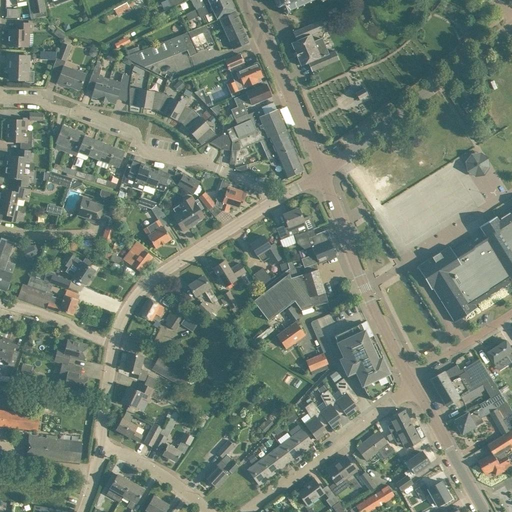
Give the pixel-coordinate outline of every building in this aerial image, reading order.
[(35,13),(36,19),(36,20),(47,20),(45,11),(43,0),(30,0),(33,13),(35,13)] [(129,0),(104,14),(107,21),(117,16),(118,17),(131,10),(129,7),(134,4),(132,0),(129,0)] [(166,0),(160,2),(164,11),(185,0),(166,0)] [(203,7),(197,9),(186,15),(187,17),(188,20),(199,15),(200,17),(206,14),(204,10),(211,6),(217,18),(224,14),(233,10),(228,0),(216,0),(210,3),(209,0),(201,4),(203,7)] [(195,6),(197,9),(203,7),(201,4),(209,0),(210,3),(216,0),(190,0),(194,7),(195,6)] [(272,0),(275,7),(276,6),(277,7),(281,5),(284,12),(283,12),(283,13),(284,13),(286,14),(286,15),(287,15),(287,14),(288,13),(290,14),(290,13),(289,12),(289,10),(290,10),(296,7),(296,9),(297,8),(297,7),(303,5),(303,6),(304,5),(304,4),(309,2),(310,3),(311,2),(310,1),(313,0),(320,0),(321,0),(321,2),(322,2),(326,0),(272,0)] [(7,17),(19,17),(19,8),(7,8),(7,17)] [(219,19),(226,34),(241,27),(234,12),(219,19)] [(321,20),(293,32),(296,41),(291,43),(300,66),(308,62),(312,71),(338,60),(334,51),(328,54),(321,38),(314,42),(311,35),(325,29),(321,20)] [(9,30),(8,46),(29,47),(29,23),(16,23),(16,30),(9,30)] [(54,32),(53,33),(63,40),(66,33),(58,27),(57,28),(50,23),(47,26),(54,31),(54,32)] [(140,51),(128,55),(125,56),(125,57),(145,67),(187,49),(190,56),(215,44),(206,24),(188,32),(158,44),(140,51)] [(241,27),(226,34),(233,49),(248,42),(241,27)] [(118,41),(119,42),(114,44),(117,49),(131,42),(127,36),(118,41)] [(56,58),(65,61),(71,46),(62,43),(56,58)] [(127,51),(128,55),(140,51),(138,47),(127,51)] [(90,56),(93,57),(96,55),(97,52),(95,49),(92,48),(89,50),(88,53),(90,56)] [(107,60),(111,61),(114,60),(116,57),(115,54),(111,52),(108,53),(106,56),(107,60)] [(240,54),(224,60),(228,69),(235,66),(243,62),(240,54)] [(7,69),(9,69),(9,80),(25,80),(25,82),(33,82),(33,71),(26,71),(26,64),(29,64),(29,56),(8,55),(7,69)] [(98,100),(103,101),(109,79),(99,75),(101,67),(99,67),(100,62),(97,61),(95,66),(95,65),(86,89),(93,92),(91,97),(98,99),(98,100)] [(234,81),(226,85),(230,94),(231,97),(239,93),(238,90),(244,88),(258,82),(257,79),(262,77),(256,63),(245,67),(237,71),(240,79),(234,81)] [(63,66),(60,74),(56,83),(64,86),(65,85),(79,90),(85,74),(63,66)] [(109,79),(103,101),(108,103),(108,102),(115,104),(117,99),(123,101),(124,100),(127,100),(127,87),(129,75),(123,74),(120,82),(109,79)] [(178,90),(179,91),(185,86),(179,80),(173,86),(177,90),(178,90)] [(256,88),(233,98),(237,106),(230,109),(234,118),(247,113),(243,102),(249,100),(251,105),(271,96),(266,84),(256,88)] [(129,105),(143,108),(146,90),(129,87),(129,105)] [(364,88),(355,93),(359,100),(368,95),(364,88)] [(192,92),(186,89),(182,94),(189,98),(192,92)] [(143,108),(157,110),(163,93),(146,90),(143,108)] [(157,110),(169,117),(178,101),(163,93),(157,110)] [(200,99),(208,107),(212,105),(208,96),(200,99)] [(462,105),(469,115),(478,110),(471,99),(462,105)] [(169,117),(182,123),(194,110),(178,101),(169,117)] [(210,108),(216,115),(219,112),(220,107),(218,105),(210,108)] [(246,147),(260,141),(262,140),(268,137),(285,130),(276,109),(264,115),(261,109),(248,115),(247,113),(234,118),(237,125),(227,129),(229,135),(222,135),(209,143),(221,150),(231,151),(236,151),(246,147)] [(182,123),(191,134),(205,122),(194,110),(182,123)] [(206,111),(201,115),(205,120),(210,115),(206,111)] [(7,128),(7,130),(22,131),(27,131),(27,125),(27,118),(20,118),(20,120),(7,119),(7,124),(6,124),(6,128),(7,128)] [(205,122),(191,134),(201,144),(216,134),(205,122)] [(55,148),(64,152),(66,147),(73,129),(62,125),(61,128),(56,126),(52,134),(58,136),(55,143),(57,143),(55,148)] [(64,152),(75,156),(76,151),(83,133),(73,129),(66,147),(64,152)] [(20,142),(20,149),(31,151),(31,142),(28,142),(28,137),(22,137),(22,131),(7,130),(7,133),(6,133),(6,137),(7,137),(7,142),(20,142)] [(276,155),(277,158),(294,150),(285,130),(268,137),(262,140),(260,141),(264,151),(268,159),(276,155)] [(78,151),(87,155),(93,139),(84,136),(85,134),(83,133),(76,151),(75,156),(76,156),(78,151)] [(87,155),(97,159),(103,143),(93,139),(87,155)] [(97,159),(108,163),(114,147),(103,143),(97,159)] [(114,147),(108,163),(118,167),(121,161),(125,152),(114,147)] [(249,154),(246,147),(236,151),(234,165),(243,162),(244,157),(249,154)] [(6,155),(5,166),(23,168),(24,162),(30,163),(31,151),(20,149),(20,150),(17,149),(16,156),(6,155)] [(294,150),(277,158),(286,178),(303,171),(294,150)] [(469,155),(471,176),(492,173),(490,153),(469,155)] [(142,191),(143,190),(145,185),(150,169),(140,165),(141,163),(141,162),(140,164),(132,161),(131,165),(127,164),(121,181),(131,184),(131,187),(142,191)] [(57,170),(68,174),(70,168),(59,165),(57,170)] [(23,168),(5,166),(4,178),(14,179),(13,185),(27,187),(28,175),(23,174),(23,168)] [(68,174),(79,177),(80,172),(70,168),(68,174)] [(166,192),(172,182),(173,180),(168,179),(169,174),(161,171),(162,170),(161,170),(160,172),(150,169),(145,185),(143,190),(153,194),(155,188),(163,191),(166,192)] [(48,181),(55,183),(60,184),(63,175),(58,174),(51,171),(48,181)] [(79,177),(89,180),(91,175),(80,172),(79,177)] [(89,180),(100,184),(102,178),(91,175),(89,180)] [(173,180),(172,182),(193,194),(195,191),(200,182),(193,178),(192,180),(183,175),(179,182),(173,179),(173,180)] [(107,180),(105,185),(115,188),(117,183),(107,180)] [(0,197),(0,201),(16,205),(23,206),(24,200),(23,200),(25,188),(22,188),(12,185),(11,191),(2,189),(0,197)] [(246,193),(227,187),(226,191),(219,189),(216,199),(223,202),(220,209),(227,212),(230,204),(238,207),(240,202),(242,203),(246,193)] [(199,197),(209,210),(215,205),(205,192),(199,197)] [(140,198),(138,205),(151,209),(158,204),(140,198)] [(86,219),(90,221),(97,223),(102,206),(82,199),(77,215),(86,218),(86,219)] [(0,213),(5,215),(4,220),(18,223),(20,211),(15,210),(16,205),(0,201),(0,213)] [(173,216),(177,223),(183,231),(192,226),(191,224),(197,221),(199,221),(202,220),(202,217),(204,216),(195,202),(173,216)] [(48,204),(47,211),(47,212),(60,214),(63,207),(48,204)] [(147,235),(150,240),(155,248),(171,239),(158,219),(165,215),(158,204),(151,209),(158,219),(143,229),(147,235)] [(276,228),(281,239),(298,232),(299,233),(307,230),(298,208),(283,214),(288,226),(284,228),(283,225),(276,228)] [(47,211),(38,209),(37,216),(46,218),(47,212),(47,211)] [(104,210),(101,218),(108,220),(110,213),(104,210)] [(511,210),(498,220),(496,216),(495,216),(479,226),(481,231),(482,231),(451,250),(449,246),(417,266),(431,289),(433,288),(447,311),(454,322),(457,320),(459,319),(471,311),(475,309),(477,308),(475,304),(476,304),(477,303),(508,283),(511,281),(511,210)] [(120,220),(122,213),(113,211),(112,218),(120,220)] [(106,227),(104,233),(112,235),(114,229),(106,227)] [(298,232),(281,239),(279,240),(283,248),(297,243),(306,250),(308,256),(301,259),(304,267),(318,262),(318,263),(336,256),(333,249),(325,230),(315,234),(313,229),(307,231),(307,230),(299,233),(298,232)] [(260,260),(264,261),(268,258),(271,263),(278,259),(282,256),(274,244),(270,246),(263,236),(256,240),(255,239),(251,242),(251,243),(250,244),(257,255),(260,260)] [(0,264),(5,267),(14,243),(0,237),(0,264)] [(131,264),(133,265),(141,272),(152,257),(144,251),(142,249),(143,247),(134,240),(132,243),(139,248),(132,256),(131,255),(127,261),(131,263),(131,264)] [(33,245),(22,250),(26,259),(37,254),(33,245)] [(114,262),(113,263),(120,266),(123,258),(106,252),(104,258),(114,262)] [(68,253),(63,261),(62,263),(68,267),(72,262),(79,267),(73,276),(85,284),(94,270),(89,267),(92,262),(85,257),(82,262),(68,253)] [(213,267),(219,276),(225,286),(236,279),(235,278),(245,271),(240,263),(230,269),(224,260),(213,267)] [(292,260),(286,262),(288,269),(291,277),(302,274),(300,265),(294,267),(292,260)] [(5,267),(0,264),(0,288),(6,291),(6,290),(8,289),(9,284),(9,282),(12,274),(4,271),(5,267)] [(31,275),(40,278),(43,269),(34,266),(31,275)] [(253,274),(263,287),(272,280),(263,267),(253,274)] [(294,300),(301,309),(327,302),(324,292),(317,270),(302,274),(291,277),(288,269),(250,298),(267,321),(294,300)] [(41,275),(40,279),(52,284),(67,289),(70,281),(52,274),(53,274),(46,271),(45,277),(41,275)] [(52,284),(40,279),(30,276),(27,286),(22,285),(18,298),(59,313),(60,310),(73,314),(78,300),(64,295),(61,306),(50,302),(53,294),(49,293),(52,284)] [(188,285),(194,293),(195,296),(204,291),(212,303),(218,300),(210,287),(203,276),(188,285)] [(224,297),(228,305),(236,316),(239,311),(236,306),(237,305),(228,291),(223,295),(224,297)] [(225,307),(228,305),(224,297),(220,299),(225,307)] [(139,314),(147,319),(151,321),(155,314),(160,316),(161,314),(165,308),(148,298),(139,314)] [(198,306),(208,315),(212,311),(202,302),(198,306)] [(175,304),(167,317),(166,320),(168,321),(166,324),(175,330),(187,312),(175,304)] [(298,317),(291,306),(284,311),(292,322),(298,317)] [(189,311),(181,324),(192,331),(201,318),(189,311)] [(208,315),(208,316),(211,320),(216,314),(212,311),(208,315)] [(295,322),(287,327),(276,336),(285,349),(305,335),(295,322)] [(334,336),(344,358),(340,359),(347,375),(355,371),(365,392),(371,400),(390,386),(385,375),(388,373),(381,358),(377,359),(360,323),(334,336)] [(254,339),(256,343),(273,330),(271,326),(254,339)] [(54,361),(62,363),(68,364),(69,357),(84,360),(87,345),(67,340),(64,351),(57,349),(55,359),(54,361)] [(511,348),(507,340),(488,352),(494,361),(495,363),(497,361),(500,365),(509,359),(511,362),(511,348)] [(6,341),(0,357),(0,358),(9,362),(8,365),(13,367),(16,361),(17,356),(12,354),(15,345),(6,341)] [(138,379),(144,381),(147,371),(140,369),(143,357),(128,353),(124,371),(139,374),(138,379)] [(324,356),(323,353),(305,361),(310,371),(328,363),(326,360),(324,356)] [(196,379),(166,362),(158,357),(152,369),(183,387),(187,381),(192,385),(196,379)] [(465,395),(484,384),(492,379),(485,368),(480,359),(461,370),(457,365),(432,379),(447,405),(462,397),(464,401),(468,399),(465,395)] [(23,363),(21,371),(30,374),(33,366),(23,363)] [(66,376),(64,387),(84,392),(88,377),(80,375),(82,367),(68,364),(62,363),(59,374),(66,376)] [(204,378),(223,388),(230,374),(223,371),(222,372),(218,370),(219,369),(211,364),(204,378)] [(331,374),(335,380),(342,376),(338,370),(331,374)] [(148,375),(144,384),(152,389),(157,379),(148,375)] [(342,396),(336,401),(342,409),(347,417),(355,411),(352,408),(356,406),(352,401),(357,398),(359,400),(360,400),(343,378),(335,384),(342,396)] [(492,379),(484,384),(491,398),(480,404),(482,408),(470,414),(469,413),(464,415),(455,420),(457,423),(456,424),(458,427),(459,427),(463,434),(472,429),(476,426),(474,423),(481,419),(481,418),(486,415),(492,411),(497,421),(502,417),(507,426),(511,423),(511,409),(506,401),(499,390),(492,379)] [(152,389),(144,384),(141,383),(137,391),(129,386),(121,401),(136,408),(141,397),(148,401),(150,397),(161,402),(167,401),(169,396),(154,389),(152,389)] [(323,384),(317,389),(321,394),(327,390),(323,384)] [(511,393),(507,385),(499,390),(506,401),(511,396),(511,393)] [(326,408),(320,412),(321,412),(320,412),(327,421),(326,421),(332,428),(339,423),(337,420),(340,417),(337,413),(342,409),(336,401),(328,389),(327,390),(321,394),(320,395),(326,408)] [(321,412),(320,412),(312,401),(308,404),(304,407),(311,419),(304,424),(316,440),(324,434),(322,431),(325,429),(322,424),(326,421),(327,421),(320,412),(321,412)] [(0,424),(37,429),(39,415),(0,410),(0,424)] [(298,416),(294,410),(286,416),(290,422),(298,416)] [(388,425),(381,429),(385,438),(386,439),(393,436),(398,445),(402,442),(405,447),(411,445),(420,440),(411,423),(404,410),(389,418),(392,423),(388,425)] [(160,450),(164,441),(166,437),(178,415),(173,412),(170,419),(164,429),(162,428),(153,447),(160,450)] [(137,425),(131,423),(122,418),(116,429),(130,437),(131,437),(139,441),(142,435),(134,431),(137,425)] [(260,426),(266,433),(274,424),(268,418),(260,426)] [(144,442),(153,447),(162,428),(153,424),(144,442)] [(276,435),(284,429),(280,424),(273,430),(276,435)] [(302,429),(291,437),(302,452),(308,448),(308,447),(312,444),(313,444),(307,436),(302,429)] [(488,444),(493,454),(494,453),(496,457),(504,452),(511,447),(511,429),(495,440),(488,444)] [(356,447),(362,455),(366,460),(379,450),(385,458),(394,452),(384,439),(378,431),(356,447)] [(167,445),(162,454),(176,461),(180,452),(184,454),(188,445),(193,437),(185,433),(176,449),(167,445)] [(273,435),(268,439),(273,445),(278,441),(273,435)] [(26,457),(69,461),(79,462),(81,442),(56,440),(56,437),(50,437),(50,439),(38,438),(38,437),(28,436),(26,457)] [(291,437),(280,445),(291,460),(298,456),(297,455),(301,452),(302,453),(302,452),(291,437)] [(216,453),(222,458),(225,454),(234,446),(228,440),(216,453)] [(280,445),(269,453),(281,468),(287,464),(286,463),(290,460),(291,461),(291,460),(280,445)] [(411,468),(406,471),(410,477),(430,463),(421,451),(407,462),(411,468)] [(494,453),(493,454),(479,462),(485,474),(493,469),(496,475),(505,470),(511,466),(511,465),(510,462),(511,462),(508,456),(506,457),(504,452),(496,457),(494,453)] [(269,453),(258,461),(270,476),(276,472),(276,471),(280,468),(280,469),(281,468),(269,453)] [(248,458),(251,463),(257,459),(253,454),(248,458)] [(333,465),(326,470),(332,478),(335,482),(329,487),(336,496),(350,485),(345,478),(356,470),(351,464),(345,456),(338,461),(339,463),(334,466),(333,465)] [(216,465),(212,469),(205,477),(217,488),(237,465),(232,461),(227,466),(220,460),(216,465)] [(270,476),(258,461),(247,469),(259,485),(265,480),(265,479),(269,476),(269,477),(270,476)] [(359,476),(370,491),(376,486),(365,471),(359,476)] [(410,477),(406,471),(404,472),(406,476),(396,483),(401,490),(412,483),(408,478),(410,477)] [(119,502),(123,495),(130,482),(117,474),(110,487),(110,488),(106,494),(111,497),(119,502)] [(314,479),(307,484),(304,486),(305,488),(298,493),(306,505),(324,492),(314,479)] [(441,481),(432,486),(428,489),(425,483),(415,489),(420,499),(430,493),(437,505),(450,498),(441,481)] [(130,482),(123,495),(131,499),(127,506),(132,509),(136,502),(138,498),(143,489),(130,482)] [(351,511),(369,511),(396,495),(390,484),(350,510),(351,511)] [(333,494),(326,500),(331,507),(339,501),(333,494)] [(153,496),(148,505),(146,509),(144,511),(163,511),(168,505),(153,496)] [(334,507),(337,511),(345,511),(346,511),(340,503),(334,507)]
